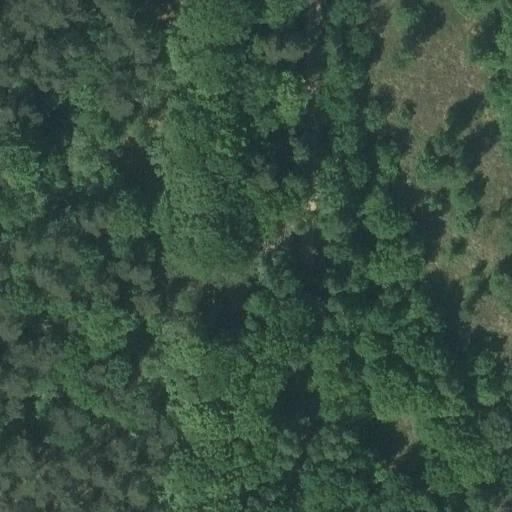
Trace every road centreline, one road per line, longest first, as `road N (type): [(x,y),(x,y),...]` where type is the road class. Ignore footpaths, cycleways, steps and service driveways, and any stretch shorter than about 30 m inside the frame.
road 1 (track): [(291,511),(313,0)]
road 2 (track): [(230,0),(228,511)]
